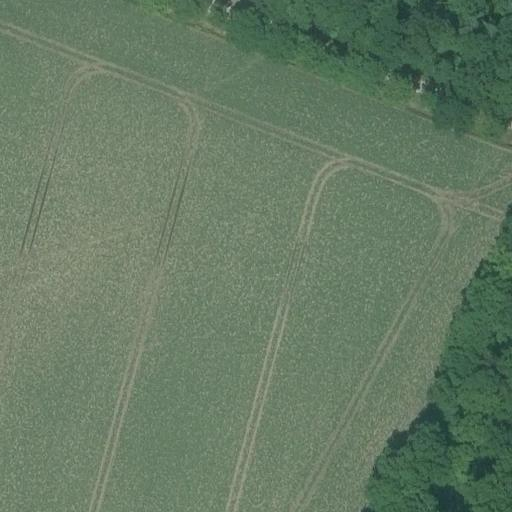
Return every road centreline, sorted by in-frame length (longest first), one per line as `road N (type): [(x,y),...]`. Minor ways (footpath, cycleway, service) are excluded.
road 1 (unclassified): [(511,124),(192,0)]
road 2 (track): [(511,225),(375,511)]
